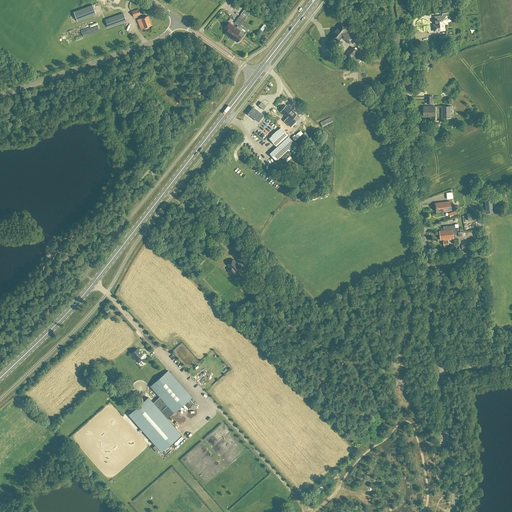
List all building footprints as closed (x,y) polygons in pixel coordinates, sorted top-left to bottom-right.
[(77,21),(96,14),(92,4),(73,12),(77,21)] [(134,17),(140,15),(138,9),(132,11),(134,17)] [(235,23),(240,26),(248,15),(243,11),(235,23)] [(108,28),(126,21),(123,13),(105,20),(108,28)] [(444,30),(444,25),(448,24),(447,16),(449,16),(448,13),(442,13),(443,16),(435,17),(436,25),(434,25),(434,31),(444,30)] [(144,28),(151,26),(148,16),(141,19),(144,28)] [(237,26),(236,28),(229,23),(226,27),(229,29),(225,34),(230,38),(231,37),(237,42),(241,37),(238,34),(241,29),(237,26)] [(341,24),(335,31),(342,37),(349,43),(353,38),(346,32),(348,30),(341,24)] [(83,37),(99,30),(97,25),(81,31),(83,37)] [(342,37),(335,31),(331,35),(334,38),(335,39),(336,41),(337,41),(338,41),(342,37)] [(352,47),(346,54),(351,58),(357,51),(352,47)] [(359,59),(353,65),(356,68),(362,62),(359,59)] [(424,117),(435,116),(435,106),(423,107),(424,117)] [(451,118),(451,108),(451,106),(442,106),(442,118),(451,118)] [(264,116),(253,108),(248,115),(258,123),(264,116)] [(296,121),(299,118),(296,115),(289,109),(284,115),(291,121),(290,121),(294,124),(296,121)] [(201,111),(192,122),(195,124),(204,114),(201,111)] [(322,128),(333,122),(331,117),(320,123),(322,128)] [(289,151),(296,144),(288,136),(288,137),(287,135),(280,128),(269,138),(276,146),(277,144),(278,146),(270,154),(279,164),(291,153),(289,151)] [(304,198),(322,190),(319,184),(301,192),(304,198)] [(453,206),(451,207),(450,201),(443,202),(444,211),(451,210),(454,210),(453,206)] [(444,211),(443,202),(435,203),(436,212),(444,211)] [(447,239),(449,239),(454,238),(453,235),(456,235),(456,232),(459,232),(458,227),(458,224),(455,224),(455,225),(448,226),(448,230),(439,231),(440,240),(444,239),(444,241),(443,241),(444,245),(444,247),(447,247),(447,244),(448,244),(448,240),(447,241),(447,239)] [(254,246),(248,252),(255,259),(261,254),(254,246)] [(252,263),(246,258),(242,262),(248,267),(252,263)] [(240,267),(233,259),(228,265),(232,269),(229,272),(235,279),(240,274),(237,271),(240,267)] [(140,357),(143,355),(137,348),(131,353),(134,356),(133,357),(138,363),(142,359),(140,357)] [(129,415),(162,452),(181,435),(159,410),(166,404),(174,413),(192,397),(168,371),(151,386),(160,397),(153,403),(148,398),(129,415)] [(231,379),(223,385),(233,397),(241,390),(231,379)] [(228,426),(227,428),(233,435),(235,433),(228,426)] [(200,484),(197,488),(202,493),(206,489),(200,484)]
